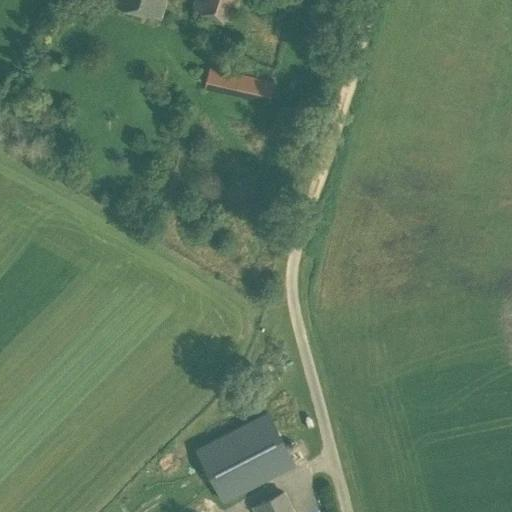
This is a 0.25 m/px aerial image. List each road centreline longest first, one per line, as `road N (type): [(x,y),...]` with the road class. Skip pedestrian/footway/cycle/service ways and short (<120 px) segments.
road 1 (track): [(291,281),(361,0)]
road 2 (unclassified): [(349,511),(291,281)]
